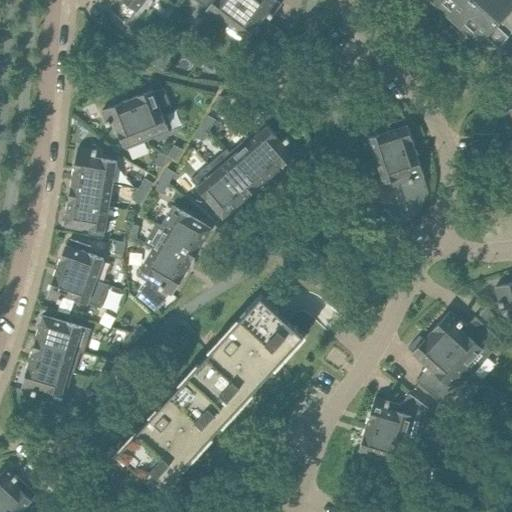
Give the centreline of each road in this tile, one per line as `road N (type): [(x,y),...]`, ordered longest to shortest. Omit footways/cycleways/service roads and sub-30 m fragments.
road 1 (residential): [(0,333),(30,216),(52,0)]
road 2 (residential): [(290,511),(322,429),(433,239)]
road 3 (residential): [(433,239),(446,200),(447,148),(342,0)]
road 4 (tertiary): [(0,244),(27,0)]
